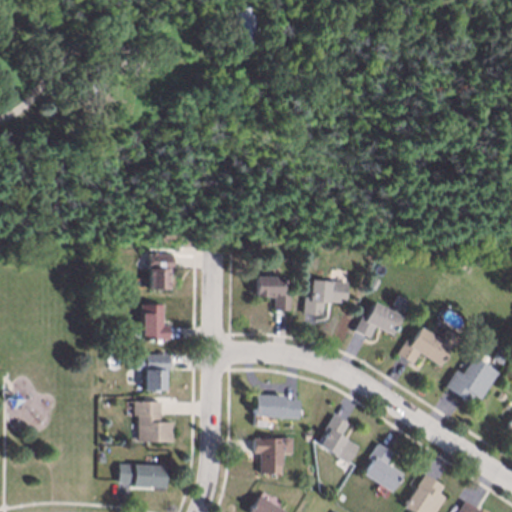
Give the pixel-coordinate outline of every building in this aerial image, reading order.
[(253,42),(252,7),(234,8),(235,42),(253,42)] [(146,289),(168,290),(169,253),(147,252),(146,289)] [(252,297),(272,297),(271,310),(287,311),(287,292),(280,292),(280,277),(253,276),(252,297)] [(301,314),(320,315),(321,302),(344,303),(345,282),(309,279),(308,296),(302,296),(301,314)] [(367,338),(372,327),(390,335),(399,315),(371,302),(365,316),(359,313),(351,331),(367,338)] [(138,339),(166,340),(166,324),(160,324),(161,305),(139,304),(138,339)] [(394,354),(411,364),(416,354),(437,366),(455,335),(442,328),(437,338),(418,327),(409,342),(403,339),(394,354)] [(165,355),(133,354),(133,369),(143,370),(142,391),(163,391),(165,355)] [(443,386),(467,402),(471,396),(478,400),(496,372),(471,356),(459,373),(454,369),(443,386)] [(296,418),(297,399),(282,399),(282,396),(252,395),(251,416),(296,418)] [(158,401),(133,401),(133,441),(170,442),(170,422),(158,422),(158,401)] [(317,446),(346,463),(356,446),(339,436),(346,423),(331,414),(322,430),(325,432),(317,446)] [(257,474),(279,474),(278,453),(289,453),(289,438),(251,438),(251,453),(257,453),(257,474)] [(361,475),(389,492),(401,473),(385,463),(391,453),(376,443),(366,457),(370,460),(361,475)] [(163,466),(116,465),(115,485),(163,486),(163,466)] [(433,511),(442,497),(436,494),(441,485),(422,473),(401,507),(408,511),(433,511)] [(245,511),(283,511),(257,495),(245,511)] [(481,511),(463,500),(455,511),(481,511)]
